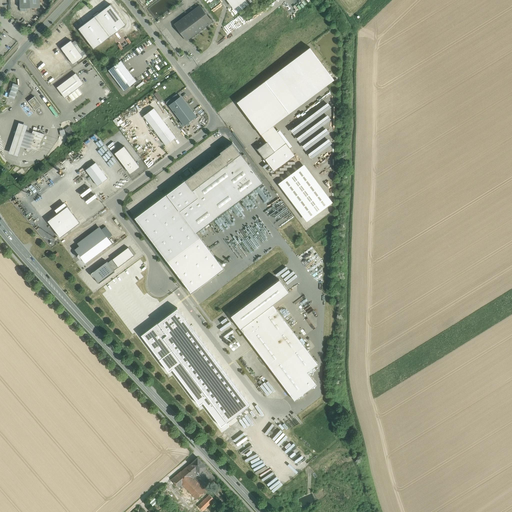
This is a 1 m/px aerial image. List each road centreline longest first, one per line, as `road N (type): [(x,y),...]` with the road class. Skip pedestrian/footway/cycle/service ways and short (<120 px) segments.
road 1 (unclassified): [(123,0),(213,124),(128,192),(122,221),(258,401),(279,414)]
road 2 (primary): [(0,226),(259,511)]
